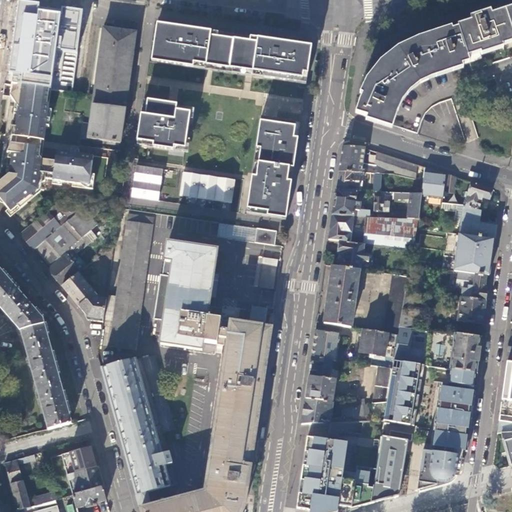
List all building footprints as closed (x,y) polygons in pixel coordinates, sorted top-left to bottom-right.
[(83,12),(19,4),(9,78),(11,79),(10,85),(46,89),(72,93),(83,12)] [(471,26),(458,30),(471,73),(490,67),(494,81),(504,112),(511,109),(511,13),(491,20),(490,15),(470,21),(471,26)] [(253,74),(306,81),(311,43),(158,21),(152,61),(205,68),(209,68),(213,69),(245,73),(249,73),(253,74)] [(102,27),(87,140),(121,144),(138,32),(102,27)] [(357,106),(362,117),(416,134),(418,129),(421,122),(422,120),(423,117),(425,116),(426,114),(428,112),(432,109),(435,107),(444,103),(457,99),(465,97),(467,94),(469,91),(472,88),(475,87),(471,73),(458,30),(418,43),(398,52),(381,66),(368,81),(365,87),(360,97),(357,106)] [(471,73),(475,87),(494,81),(490,67),(471,73)] [(44,103),(46,89),(10,85),(0,163),(0,182),(10,195),(0,202),(0,203),(2,204),(4,205),(7,209),(4,212),(10,218),(42,192),(42,189),(101,197),(103,193),(102,190),(102,186),(105,184),(108,158),(94,156),(79,154),(80,151),(72,150),(72,153),(56,151),(55,160),(42,159),(40,156),(41,144),(43,141),(45,141),(46,132),(47,131),(47,127),(50,127),(50,120),(45,119),(47,104),(44,103)] [(173,151),(173,148),(185,149),(190,114),(175,111),(176,105),(172,105),(168,104),(147,101),(146,106),(145,116),(141,116),(137,144),(139,144),(142,145),(141,147),(152,148),(153,148),(173,151)] [(246,214),(285,220),(287,206),(290,185),(295,154),(296,147),(297,139),(299,123),(270,119),(260,118),(252,173),(246,214)] [(375,173),(380,173),(381,168),(374,166),(359,163),(361,147),(348,147),(342,147),(340,158),(338,172),(365,173),(374,174),(375,174),(375,173)] [(381,168),(383,154),(376,152),(374,166),(381,168)] [(387,174),(390,156),(383,154),(381,168),(380,173),(381,174),(387,174)] [(394,174),(396,159),(390,156),(387,174),(394,174)] [(401,176),(403,161),(396,159),(394,174),(401,176)] [(408,178),(410,163),(403,161),(401,176),(408,178)] [(415,179),(417,165),(410,163),(408,178),(415,179)] [(131,197),(158,201),(160,186),(163,171),(159,170),(135,166),(131,197)] [(436,171),(424,167),(421,194),(421,196),(442,198),(443,192),(445,174),(435,173),(436,171)] [(365,176),(365,173),(338,172),(336,190),(357,191),(360,191),(362,176),(365,176)] [(214,201),(231,204),(234,181),(182,173),(179,196),(197,199),(214,201)] [(454,193),(456,178),(445,174),(443,192),(454,193)] [(0,182),(0,202),(10,195),(0,182)] [(463,206),(478,211),(482,198),(489,200),(492,190),(471,182),(467,193),(466,197),(463,205),(463,206)] [(357,191),(336,190),(332,215),(369,218),(369,211),(359,210),(360,204),(356,203),(357,191)] [(378,196),(374,195),(373,212),(388,213),(389,201),(386,201),(387,192),(380,192),(378,192),(378,196)] [(415,222),(418,222),(421,196),(421,194),(413,193),(401,193),(390,192),(389,199),(409,200),(407,214),(391,213),(391,217),(391,220),(415,222)] [(456,211),(454,224),(461,224),(463,206),(463,205),(442,203),(441,210),(456,211)] [(18,235),(33,252),(63,225),(83,208),(55,204),(18,235)] [(459,234),(494,239),(496,226),(476,223),(478,211),(463,206),(461,224),(459,234)] [(83,208),(63,225),(78,242),(91,230),(99,224),(83,208)] [(103,322),(101,335),(100,343),(106,344),(125,214),(117,213),(116,221),(114,240),(113,247),(106,299),(103,322)] [(99,224),(91,230),(94,233),(111,218),(110,217),(110,214),(99,224)] [(108,346),(134,350),(152,226),(151,226),(152,218),(128,215),(108,346)] [(414,228),(415,222),(391,220),(376,219),(369,218),(332,215),(328,241),(339,242),(364,246),(365,245),(411,252),(414,228)] [(63,225),(33,252),(61,286),(79,272),(81,271),(74,263),(69,255),(70,254),(73,251),(76,255),(82,250),(97,238),(94,233),(91,230),(78,242),(63,225)] [(226,238),(255,242),(257,230),(228,226),(226,238)] [(275,247),(277,232),(257,229),(257,230),(255,242),(255,244),(275,247)] [(459,234),(454,272),(474,275),(486,276),(488,276),(494,239),(459,234)] [(364,246),(339,242),(337,254),(342,255),(340,268),(358,270),(360,270),(364,246)] [(165,283),(159,282),(153,319),(156,319),(154,336),(161,337),(159,345),(201,351),(202,343),(222,346),(223,338),(230,339),(229,341),(226,340),(226,342),(229,342),(227,358),(224,358),(224,359),(226,360),(224,376),(221,375),(221,377),(224,377),(222,393),(219,393),(219,394),(221,394),(219,411),(216,410),(216,411),(219,412),(218,415),(216,415),(214,424),(217,424),(216,428),(214,427),(213,429),(216,429),(214,445),(211,445),(211,446),(213,446),(211,462),(209,462),(208,463),(211,464),(208,480),(206,479),(206,480),(208,481),(206,493),(204,491),(203,492),(205,494),(194,497),(194,494),(192,494),(193,497),(177,502),(176,499),(175,499),(176,502),(160,506),(159,503),(158,504),(159,506),(143,511),(142,508),(141,508),(142,511),(140,511),(239,511),(240,510),(241,507),(242,503),(244,504),(245,503),(242,502),(245,486),(247,487),(247,485),(245,485),(245,480),(246,480),(247,473),(246,473),(247,469),(250,469),(250,468),(247,468),(250,451),(252,452),(253,451),(250,450),(252,434),(255,435),(255,433),(252,433),(255,417),(258,418),(258,416),(255,416),(257,400),(260,400),(260,399),(258,399),(258,395),(259,395),(260,386),(259,386),(260,383),(263,383),(263,382),(260,381),(263,365),(265,365),(265,364),(263,364),(265,348),(268,348),(268,347),(265,346),(268,331),(270,331),(271,330),(268,329),(268,327),(266,327),(249,325),(232,322),(232,324),(229,323),(229,324),(232,325),(231,332),(224,331),(226,322),(226,321),(219,320),(220,316),(213,315),(212,319),(206,318),(207,313),(208,313),(208,312),(207,311),(209,298),(212,284),(213,284),(213,283),(212,283),(214,269),(215,269),(215,268),(214,268),(216,255),(217,255),(218,254),(216,253),(217,252),(167,245),(164,261),(162,261),(160,276),(166,277),(165,283)] [(263,258),(259,288),(274,290),(279,260),(263,258)] [(340,268),(331,266),(323,324),(350,328),(358,270),(340,268)] [(42,321),(0,271),(0,308),(20,331),(47,430),(70,423),(42,321)] [(79,272),(61,286),(74,302),(91,287),(79,272)] [(398,336),(399,327),(401,315),(405,290),(407,277),(392,275),(384,333),(398,336)] [(461,298),(485,301),(487,289),(484,289),(486,276),(474,275),(473,286),(468,286),(468,289),(462,289),(461,298)] [(91,287),(74,302),(88,320),(92,322),(103,322),(106,299),(100,298),(98,297),(91,287)] [(401,315),(413,316),(417,292),(405,290),(401,315)] [(457,322),(482,325),(485,301),(461,298),(457,322)] [(252,306),(249,325),(266,327),(269,309),(252,306)] [(399,327),(412,329),(413,316),(401,315),(399,327)] [(450,370),(455,335),(412,329),(399,327),(398,336),(393,362),(423,367),(450,370)] [(358,353),(384,358),(387,335),(362,330),(358,353)] [(339,334),(315,331),(311,357),(332,360),(335,361),(339,334)] [(450,370),(475,373),(480,338),(455,335),(450,370)] [(345,363),(347,350),(341,349),(339,361),(342,362),(345,363)] [(354,351),(347,350),(345,363),(352,364),(354,351)] [(332,360),(311,357),(308,377),(329,380),(330,373),(331,369),(330,369),(332,360)] [(100,369),(135,496),(149,492),(145,477),(159,473),(152,449),(157,447),(151,428),(147,429),(128,361),(100,369)] [(393,362),(392,362),(391,370),(386,403),(385,406),(383,418),(383,421),(384,421),(384,424),(389,425),(389,422),(393,423),(393,426),(403,428),(404,424),(409,425),(410,420),(412,420),(416,411),(412,410),(413,405),(415,405),(419,396),(415,395),(415,390),(417,390),(421,381),(417,380),(418,375),(420,376),(423,367),(393,362)] [(511,363),(507,363),(502,401),(499,420),(511,421),(511,363)] [(386,403),(391,370),(377,368),(371,404),(386,403)] [(475,373),(450,370),(448,384),(454,384),(459,385),(473,387),(475,373)] [(329,380),(308,377),(304,400),(331,404),(334,380),(329,380)] [(466,436),(472,392),(459,390),(453,389),(440,388),(438,403),(439,403),(438,410),(437,410),(435,425),(436,425),(434,440),(433,440),(431,453),(422,452),(418,477),(416,492),(445,484),(449,482),(453,478),(455,474),(458,474),(460,459),(463,460),(466,436)] [(331,404),(304,400),(301,423),(329,423),(332,404),(331,404)] [(367,405),(341,407),(342,418),(368,416),(367,405)] [(383,418),(385,406),(376,405),(374,417),(383,418)] [(511,432),(511,421),(499,420),(497,434),(501,434),(511,433),(511,432)] [(412,436),(389,432),(388,439),(407,442),(411,442),(412,436)] [(501,434),(510,467),(511,466),(511,433),(501,434)] [(342,473),(347,441),(327,438),(327,441),(307,438),(296,509),(309,511),(336,511),(337,510),(336,510),(337,506),(342,507),(350,508),(349,510),(370,504),(372,489),(367,488),(370,469),(356,467),(355,475),(351,474),(342,473)] [(388,439),(381,438),(381,439),(379,450),(376,470),(372,489),(370,504),(398,497),(401,475),(407,442),(388,439)] [(102,487),(91,447),(50,458),(61,498),(72,495),(102,487)] [(5,463),(17,511),(29,508),(20,473),(18,466),(30,463),(35,461),(34,459),(37,458),(36,455),(6,463),(5,463)] [(32,470),(30,463),(18,466),(20,473),(32,470)] [(95,503),(106,500),(102,487),(72,495),(75,508),(86,506),(86,508),(96,505),(95,503)] [(34,506),(55,500),(57,500),(55,493),(32,499),(34,506)] [(58,511),(55,500),(34,506),(29,508),(17,511),(16,511),(58,511)]
